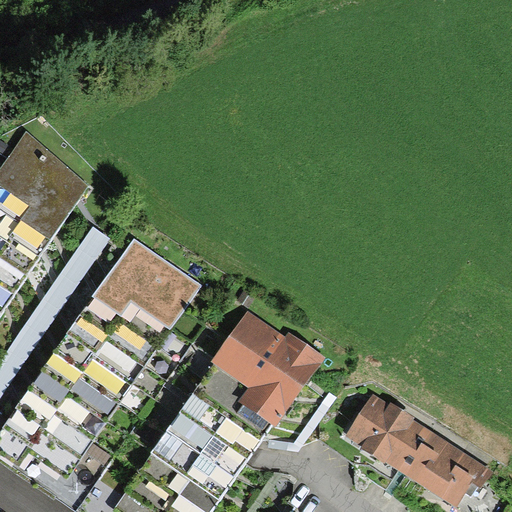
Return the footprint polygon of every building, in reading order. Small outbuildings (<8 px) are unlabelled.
[(24,142),(0,175),(0,312),(88,186),(24,142)] [(0,411),(110,232),(93,222),(0,373),(0,411)] [(195,281),(132,238),(0,424),(0,451),(51,490),(195,281)] [(243,317),(228,339),(297,384),(312,360),(243,317)] [(297,384),(228,339),(215,358),(283,405),(297,384)] [(283,405),(215,358),(201,378),(270,425),(283,405)] [(270,425),(201,378),(187,396),(256,445),(270,425)] [(256,445),(187,396),(174,415),(244,463),(256,445)] [(367,410),(343,442),(379,470),(384,464),(397,474),(400,471),(449,508),(458,497),(465,503),(481,483),(454,464),(457,460),(436,444),(432,451),(422,443),(417,449),(399,435),(404,428),(385,413),(379,420),(367,410)] [(244,463),(174,415),(163,432),(233,480),(244,463)] [(233,480),(163,432),(150,451),(221,499),(233,480)] [(209,511),(221,499),(150,451),(140,467),(199,511),(209,511)] [(199,511),(140,467),(106,511),(199,511)] [(320,511),(297,496),(285,511),(320,511)]
